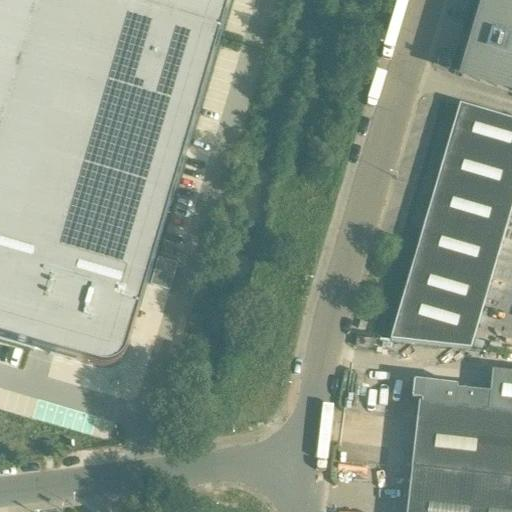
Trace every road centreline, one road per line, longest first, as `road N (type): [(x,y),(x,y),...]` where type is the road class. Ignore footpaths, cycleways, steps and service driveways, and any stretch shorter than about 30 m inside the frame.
road 1 (unclassified): [(307,462),(345,266),(425,0)]
road 2 (unclassified): [(0,489),(242,459),(307,462)]
